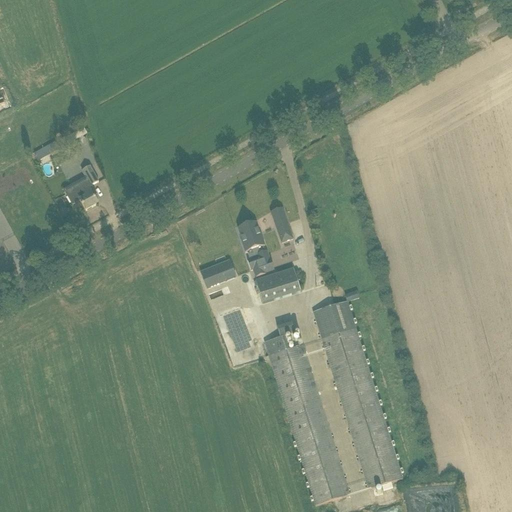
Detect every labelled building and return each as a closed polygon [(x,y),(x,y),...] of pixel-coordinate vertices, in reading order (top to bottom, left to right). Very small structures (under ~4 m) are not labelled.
[(84,129),(70,136),(74,143),(88,136),(84,129)] [(57,144),(35,156),(39,163),(61,151),(57,144)] [(83,171),(87,178),(91,187),(99,183),(90,167),(83,171)] [(91,187),(87,178),(64,191),(73,206),(80,202),(86,212),(98,205),(92,194),(88,188),(91,187)] [(285,218),(274,222),(282,244),(293,240),(285,218)] [(255,223),(237,229),(246,253),(247,253),(250,261),(247,262),(251,271),(253,270),(256,278),(266,275),(265,274),(274,271),(271,261),(270,261),(267,252),(265,253),(263,247),(265,247),(262,239),(260,235),(255,223)] [(200,273),(207,290),(236,278),(230,262),(200,273)] [(294,270),(255,281),(262,304),(301,292),(294,270)] [(356,292),(345,296),(347,302),(347,303),(359,299),(356,292)] [(313,313),(320,333),(322,341),(368,491),(402,480),(347,302),(313,313)] [(292,324),(278,329),(281,338),(284,337),(295,334),(292,324)] [(349,496),(303,346),(288,350),(284,337),(265,343),(269,357),(316,507),(349,496)]
